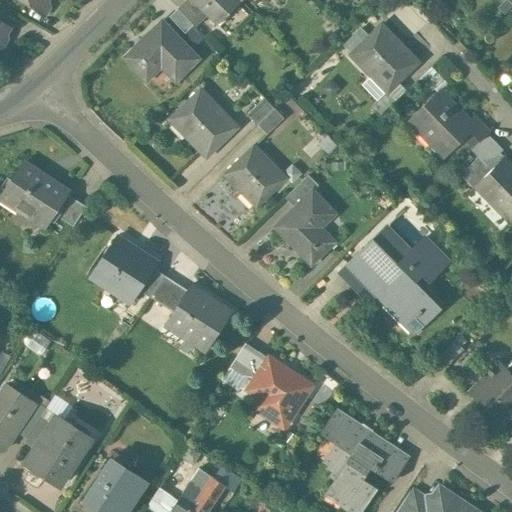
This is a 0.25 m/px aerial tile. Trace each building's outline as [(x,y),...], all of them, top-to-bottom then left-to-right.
[(21,0),(46,14),(50,7),(48,0),(21,0)] [(207,15),(192,0),(186,0),(178,8),(194,25),(196,27),(207,15)] [(241,0),(240,0),(192,0),(207,15),(214,21),(226,9),(229,12),(241,0)] [(194,25),(178,8),(169,17),(185,33),(194,25)] [(0,21),(0,51),(1,51),(3,47),(2,42),(1,42),(10,27),(0,21)] [(198,59),(162,21),(125,57),(147,80),(165,62),(180,77),(198,59)] [(418,61),(382,24),(351,54),(386,91),(387,91),(418,61)] [(236,126),(200,90),(170,119),(205,156),(236,126)] [(386,91),(369,107),(379,117),(396,100),(387,91),(386,91)] [(466,117),(440,91),(412,118),(435,141),(431,145),(442,157),(462,137),(461,136),(469,129),(462,121),(466,117)] [(264,97),(247,113),(257,124),(274,108),(274,107),(264,97)] [(274,108),(257,124),(266,133),(283,117),(274,108)] [(469,129),(461,136),(462,137),(473,149),(487,135),(490,132),(478,120),(469,129)] [(503,151),(487,135),(473,149),(471,150),(479,158),(487,166),(503,151)] [(285,178),(254,146),(224,174),(255,206),(285,178)] [(511,220),(511,165),(504,157),(491,170),(474,187),(474,188),(478,184),(511,219),(508,223),(509,223),(511,220)] [(479,158),(462,175),(474,187),(491,170),(487,166),(479,158)] [(68,189),(26,160),(0,197),(0,198),(42,227),(52,213),(66,193),(68,189)] [(308,175),(285,197),(295,207),(312,190),(312,191),(318,185),(308,175)] [(333,242),(316,224),(331,210),(312,191),(312,190),(295,207),(274,227),(310,264),(333,242)] [(85,206),(66,193),(52,213),(71,226),(85,206)] [(411,251),(386,226),(358,254),(376,273),(364,286),(383,306),(386,303),(408,325),(421,312),(426,317),(437,306),(414,282),(421,275),(427,282),(445,265),(431,251),(434,248),(424,238),(411,251)] [(157,261),(116,235),(89,277),(130,303),(157,261)] [(358,254),(339,273),(357,292),(364,286),(376,273),(358,254)] [(186,291),(165,277),(150,298),(172,312),(186,291)] [(231,313),(189,285),(186,291),(172,312),(163,325),(204,352),(231,313)] [(454,340),(436,358),(446,367),(464,350),(454,340)] [(269,358),(246,343),(230,367),(254,382),(269,358)] [(311,386),(269,358),(254,382),(249,389),(264,399),(257,409),(284,427),(311,386)] [(499,361),(490,369),(489,368),(486,371),(487,372),(467,392),(493,418),(490,421),(499,430),(511,417),(511,362),(506,368),(499,361)] [(7,385),(0,395),(0,447),(4,450),(16,432),(32,409),(35,404),(7,385)] [(32,409),(16,432),(26,438),(41,415),(32,409)] [(338,472),(362,478),(369,467),(374,471),(375,469),(375,468),(388,448),(384,445),(384,444),(372,436),(373,435),(360,426),(336,410),(321,431),(332,439),(335,435),(342,440),(330,457),(338,472)] [(41,415),(26,438),(37,446),(52,423),(41,415)] [(91,438),(57,415),(52,423),(37,446),(42,449),(36,458),(45,465),(40,472),(60,485),(91,438)] [(204,435),(192,427),(186,435),(198,444),(204,435)] [(407,461),(388,448),(375,468),(375,469),(394,481),(407,461)] [(143,481),(112,460),(83,502),(97,511),(113,511),(119,505),(125,509),(143,481)] [(362,478),(338,472),(333,474),(336,481),(326,496),(351,511),(359,511),(376,487),(362,478)] [(202,490),(190,482),(190,481),(171,510),(173,511),(207,511),(225,486),(212,477),(202,490)] [(475,511),(439,488),(432,499),(423,511),(475,511)] [(416,489),(401,511),(423,511),(432,499),(416,489)]
